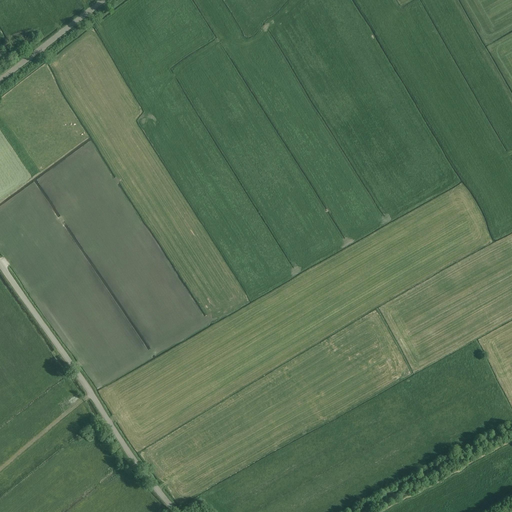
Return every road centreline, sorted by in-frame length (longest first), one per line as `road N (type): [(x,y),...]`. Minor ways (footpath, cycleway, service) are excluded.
road 1 (unclassified): [(175,511),(0,263)]
road 2 (unclassified): [(0,79),(102,0)]
